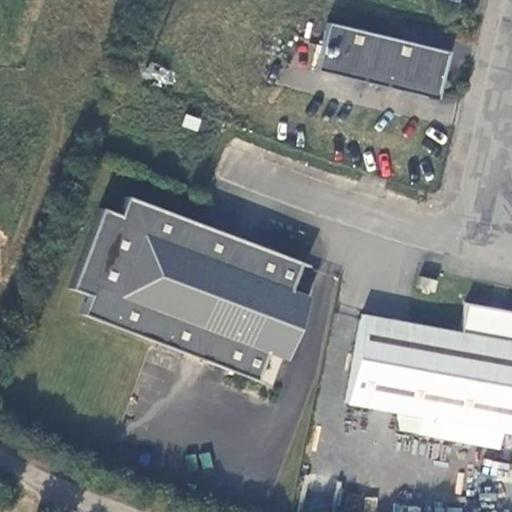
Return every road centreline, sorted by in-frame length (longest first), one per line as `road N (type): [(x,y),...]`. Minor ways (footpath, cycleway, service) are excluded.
road 1 (unclassified): [(228,165),(428,229),(492,241)]
road 2 (unclassified): [(511,51),(491,176),(492,241)]
road 3 (unclassified): [(109,511),(0,461)]
